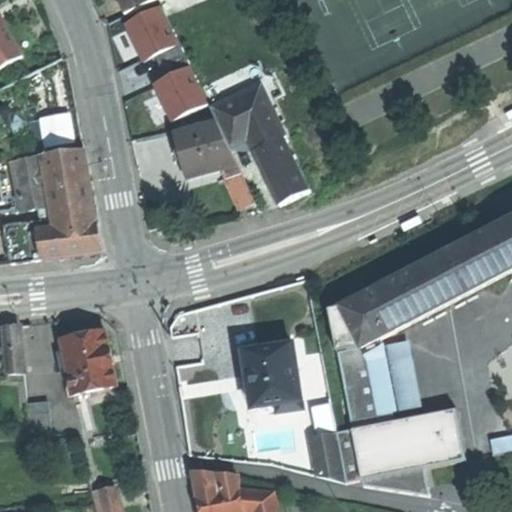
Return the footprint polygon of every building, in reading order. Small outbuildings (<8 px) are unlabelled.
[(123,0),(122,1),(128,14),(159,0),(123,0)] [(160,0),(164,8),(168,16),(202,0),(160,0)] [(156,58),(181,46),(168,16),(164,8),(127,25),(137,48),(144,63),(156,58)] [(12,37),(0,15),(0,71),(23,59),(12,37)] [(181,46),(156,58),(161,69),(187,57),(181,46)] [(161,69),(166,80),(192,69),(187,57),(161,69)] [(209,107),(192,69),(166,80),(155,86),(159,97),(172,123),(209,107)] [(263,85),(214,109),(219,119),(222,124),(268,101),(271,100),(263,85)] [(222,124),(233,147),(244,142),(253,137),(280,125),(268,101),(222,124)] [(42,121),(48,156),(77,151),(71,116),(42,121)] [(225,168),(229,180),(246,173),(233,147),(222,124),(219,119),(213,121),(225,168)] [(30,124),(36,158),(44,156),(48,156),(42,121),(30,124)] [(189,177),(225,168),(213,121),(177,130),(184,155),(189,177)] [(260,151),(286,138),(280,125),(253,137),(260,151)] [(258,152),(283,204),(297,198),(312,191),(286,138),(260,151),(258,152)] [(39,232),(43,261),(72,257),(102,252),(85,150),(77,151),(48,156),(44,156),(52,207),(56,229),(39,232)] [(33,158),(41,209),(52,207),(44,156),(36,158),(33,158)] [(23,212),(41,209),(33,158),(14,161),(23,212)] [(241,209),(258,202),(246,173),(229,180),(241,209)] [(506,225),(492,232),(511,269),(511,219),(505,223),(506,225)] [(37,257),(35,223),(8,224),(9,259),(37,257)] [(343,310),(343,311),(364,349),(380,341),(511,271),(511,269),(492,232),(491,230),(343,310)] [(339,434),(348,485),(365,482),(365,488),(398,493),(430,498),(426,477),(470,469),(459,413),(396,425),(394,416),(382,350),(380,341),(364,349),(343,311),(333,313),(355,432),(339,434)] [(9,376),(26,375),(22,326),(5,327),(9,376)] [(70,377),(74,395),(118,387),(112,359),(108,333),(64,341),(66,352),(70,377)] [(382,350),(394,416),(424,410),(412,345),(382,350)] [(296,346),(246,354),(250,380),(255,410),(277,407),(278,414),(306,410),(296,346)] [(64,378),(70,377),(66,352),(60,353),(64,378)] [(511,361),(478,368),(484,400),(511,394),(511,361)] [(25,405),(28,441),(52,440),(46,404),(25,405)] [(311,439),(319,478),(348,485),(339,434),(311,439)] [(511,443),(494,448),(497,464),(511,460),(511,443)] [(240,478),(195,475),(201,510),(201,511),(245,511),(242,491),(240,478)] [(120,511),(115,487),(99,491),(103,511),(120,511)] [(92,492),(96,511),(103,511),(99,491),(92,492)] [(242,491),(245,511),(280,511),(277,494),(242,491)]
